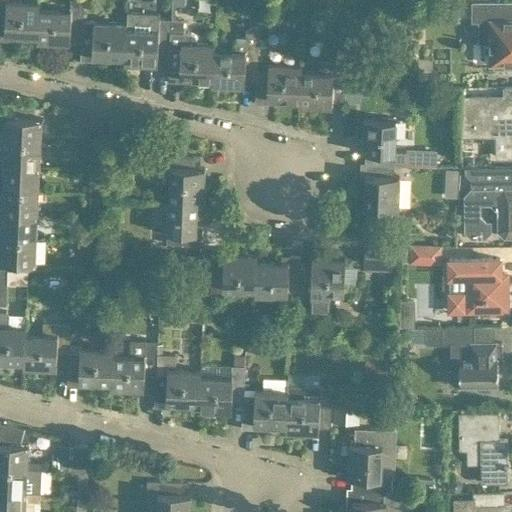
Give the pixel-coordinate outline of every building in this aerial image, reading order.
[(0,0),(0,39),(6,39),(6,35),(6,32),(13,33),(38,34),(39,6),(40,6),(40,0),(29,0),(0,0)] [(72,31),(83,32),(83,26),(84,26),(84,0),(71,0),(71,8),(40,6),(39,6),(38,34),(37,40),(72,41),(72,31)] [(300,0),(300,10),(310,11),(310,0),(300,0)] [(511,0),(500,0),(473,0),(473,20),(479,20),(480,41),(490,41),(490,63),(495,63),(495,67),(508,66),(508,63),(511,62),(511,0)] [(159,52),(170,52),(172,18),(159,18),(159,13),(128,12),(128,22),(127,22),(125,55),(125,62),(158,63),(159,52)] [(182,75),(213,77),(214,50),(215,44),(197,43),(197,39),(196,35),(191,32),(182,31),(183,19),(172,18),(170,52),(169,80),(182,81),(182,75)] [(83,32),(81,60),(95,60),(95,54),(125,55),(127,22),(95,21),(84,21),(84,26),(83,26),(83,32)] [(213,77),(213,82),(245,83),(246,72),(257,73),(257,69),(258,69),(259,40),(259,32),(246,32),(246,37),(236,36),(235,51),(215,50),(213,77)] [(300,98),(299,104),(332,105),(333,94),(345,94),(345,81),(346,61),(333,61),(318,60),(318,71),(302,70),(301,70),(300,98)] [(269,97),(300,98),(301,70),(302,70),(302,64),(269,63),(268,69),(258,69),(257,69),(257,73),(256,102),(269,103),(269,97)] [(505,95),(464,96),(462,134),(506,133),(506,155),(511,155),(511,85),(505,85),(505,95)] [(363,117),(361,151),(365,151),(372,152),(372,162),(394,163),(394,164),(405,164),(406,151),(395,151),(396,119),(397,101),(370,100),(369,117),(363,117)] [(6,117),(5,141),(41,142),(42,118),(5,116),(5,117),(6,117)] [(90,120),(89,144),(91,144),(92,144),(102,144),(103,120),(90,120)] [(3,164),(3,165),(40,166),(41,142),(5,141),(4,164),(3,164)] [(91,156),(91,169),(101,169),(102,144),(92,144),(91,156)] [(408,164),(437,165),(437,149),(409,148),(408,164)] [(171,167),(169,198),(196,199),(196,201),(203,201),(204,168),(194,168),(194,156),(160,154),(160,167),(171,167)] [(463,155),(463,165),(473,165),(473,160),(469,155),(463,155)] [(361,162),(360,175),(366,175),(365,206),(361,206),(360,221),(392,222),(392,209),(398,209),(400,175),(393,175),(394,164),(394,163),(372,162),(361,162)] [(4,166),(3,189),(39,190),(40,166),(3,165),(3,166),(4,166)] [(511,165),(505,166),(465,166),(465,172),(471,178),(471,188),(465,194),(466,236),(485,236),(491,230),(491,221),(487,221),(480,216),(480,204),(491,204),(499,209),(499,230),(505,236),(511,235),(511,165)] [(91,169),(90,193),(100,193),(101,169),(91,169)] [(1,212),(1,213),(38,214),(39,190),(3,189),(2,212),(1,212)] [(90,193),(89,209),(99,210),(100,193),(90,193)] [(196,199),(169,198),(163,198),(162,232),(168,232),(168,244),(201,245),(202,233),(195,232),(196,201),(196,199)] [(2,214),(1,237),(37,238),(38,214),(1,213),(1,214),(2,214)] [(89,225),(88,240),(98,241),(99,225),(89,225)] [(364,260),(388,261),(396,261),(397,236),(365,235),(364,260)] [(37,238),(1,237),(0,258),(0,261),(36,263),(37,238)] [(88,240),(87,256),(97,257),(98,241),(88,240)] [(401,244),(400,259),(409,259),(409,263),(441,264),(442,244),(409,243),(409,244),(401,244)] [(224,287),(255,288),(256,288),(256,260),(257,261),(257,254),(224,253),(224,265),(212,264),(211,298),(224,298),(224,287)] [(288,290),(299,290),(300,290),(301,267),(301,256),(288,255),(288,261),(257,261),(256,260),(256,288),(255,288),(254,295),(288,296),(288,290)] [(300,290),(299,290),(298,301),(312,302),(312,312),(328,313),(329,290),(345,291),(346,257),(312,256),(312,267),(301,267),(300,290)] [(489,309),(489,314),(502,314),(502,309),(508,309),(508,272),(501,272),(501,257),(449,258),(449,275),(467,274),(468,292),(450,293),(450,310),(489,309)] [(0,358),(25,360),(26,335),(26,326),(9,326),(10,313),(7,310),(0,309),(0,358)] [(25,360),(24,366),(58,368),(59,357),(68,357),(68,353),(69,353),(71,325),(71,322),(42,321),(42,335),(26,335),(25,360)] [(474,342),(474,326),(426,326),(426,328),(426,342),(426,343),(451,343),(451,368),(459,368),(460,384),(474,384),(479,389),(490,389),(495,384),(498,384),(498,367),(503,367),(502,341),(474,342)] [(426,328),(415,328),(415,342),(426,342),(426,328)] [(373,338),(359,338),(359,355),(373,355),(373,338)] [(110,381),(110,387),(144,389),(144,378),(155,378),(155,375),(157,375),(158,353),(158,345),(158,340),(151,340),(130,339),(129,349),(114,348),(113,355),(111,355),(110,381)] [(80,379),(110,381),(111,355),(113,355),(114,348),(80,347),(79,354),(69,353),(68,353),(68,357),(66,386),(80,386),(80,379)] [(155,378),(154,407),(167,408),(167,401),(198,402),(200,375),(201,375),(201,369),(175,368),(176,354),(158,353),(157,375),(155,375),(155,378)] [(234,354),(234,365),(245,366),(245,355),(234,354)] [(386,358),(365,358),(366,378),(387,377),(386,358)] [(232,399),(243,400),(243,396),(244,396),(246,366),(245,366),(234,365),(233,365),(232,377),(201,375),(200,375),(198,402),(198,409),(232,410),(232,399)] [(287,390),(286,424),(285,430),(319,432),(319,421),(331,421),(332,387),(289,385),(288,390),(287,390)] [(254,422),(286,424),(287,390),(255,389),(254,396),(244,396),(243,396),(243,400),(241,428),(254,429),(254,422)] [(336,396),(334,420),(358,421),(359,398),(336,396)] [(500,411),(479,411),(459,411),(459,449),(468,449),(468,462),(481,462),(481,481),(508,481),(508,478),(510,478),(510,461),(508,461),(508,438),(497,438),(497,432),(500,432),(500,411)] [(0,466),(28,467),(29,443),(30,428),(6,422),(5,442),(0,441),(0,466)] [(349,443),(348,477),(359,477),(358,488),(392,490),(392,477),(394,435),(395,429),(354,427),(354,429),(355,429),(354,443),(349,443)] [(70,446),(69,470),(79,471),(89,471),(90,446),(77,446),(70,446)] [(41,493),(43,468),(28,467),(0,466),(0,490),(38,492),(41,493)] [(79,471),(78,494),(88,494),(89,471),(79,471)] [(451,480),(449,487),(453,492),(461,490),(463,483),(458,478),(451,480)] [(158,494),(157,511),(190,511),(192,495),(180,494),(181,482),(148,481),(147,494),(158,494)] [(392,490),(358,488),(347,488),(347,501),(352,502),(351,511),(385,511),(386,508),(407,509),(408,491),(392,490)] [(0,511),(38,511),(39,501),(40,501),(41,493),(38,492),(0,490),(0,511)] [(510,511),(510,505),(505,505),(505,491),(473,491),(473,499),(456,499),(455,511),(510,511)] [(78,494),(76,511),(86,511),(88,494),(78,494)]
